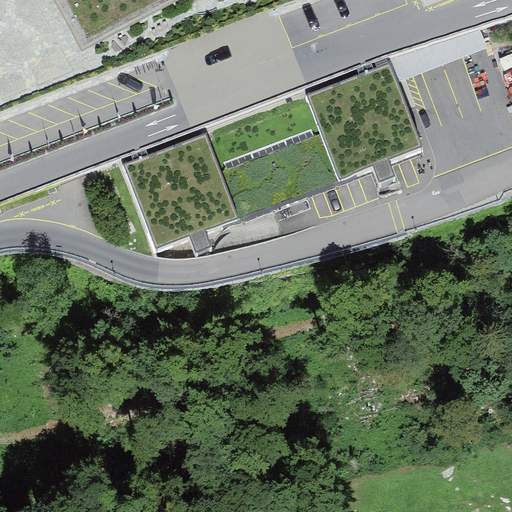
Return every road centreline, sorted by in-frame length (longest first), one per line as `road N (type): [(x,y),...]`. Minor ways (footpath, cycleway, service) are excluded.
road 1 (tertiary): [(508,0),(424,24),(0,187)]
road 2 (unclassified): [(19,232),(59,236),(170,272),(225,267),(368,229),(511,170)]
